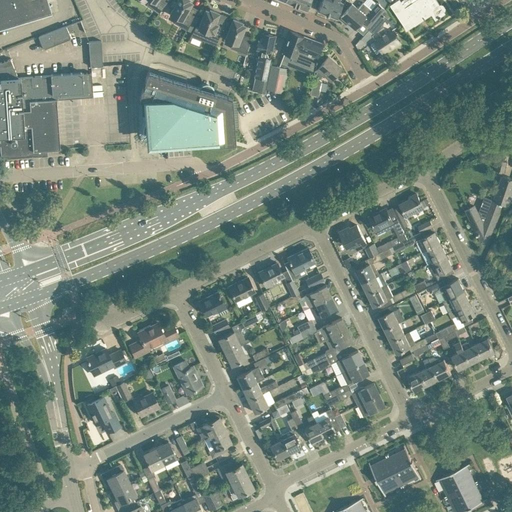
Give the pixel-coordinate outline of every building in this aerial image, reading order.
[(48,0),(0,0),(0,29),(53,13),(48,0)] [(75,0),(82,15),(91,12),(85,0),(75,0)] [(159,13),(163,7),(168,0),(150,0),(147,4),(159,13)] [(187,30),(191,23),(195,15),(196,14),(188,10),(192,2),(189,0),(188,0),(177,0),(176,2),(170,13),(177,17),(174,22),(187,30)] [(311,0),(298,0),(296,6),(307,11),(311,0)] [(321,0),(321,1),(318,10),(337,18),(341,9),(342,3),(339,1),(339,0),(321,0)] [(394,0),(392,2),(390,4),(402,22),(410,17),(414,24),(431,13),(435,19),(438,17),(438,18),(440,16),(444,13),(435,0),(394,0)] [(369,27),(376,18),(384,8),(377,2),(371,9),(363,2),(357,8),(352,4),(348,9),(347,9),(340,16),(355,29),(362,20),(369,27)] [(216,45),(220,35),(224,26),(215,23),(219,12),(210,9),(209,10),(206,9),(202,18),(199,26),(195,25),(191,35),(193,36),(191,41),(198,44),(201,39),(202,40),(216,45)] [(372,35),(387,18),(386,16),(389,13),(385,9),(367,31),(372,35)] [(187,30),(191,32),(199,17),(195,15),(191,23),(187,30)] [(148,16),(144,21),(149,24),(153,19),(148,16)] [(230,48),(237,50),(246,54),(251,37),(242,33),(245,25),(242,24),(242,22),(233,18),(225,39),(233,42),(230,48)] [(66,25),(39,36),(43,49),(71,38),(66,25)] [(322,43),(290,30),(282,52),(284,53),(279,66),(289,69),(290,66),(313,75),(317,57),(322,43)] [(376,53),(381,50),(383,53),(391,48),(390,46),(398,41),(391,30),(375,40),(375,41),(370,44),(376,53)] [(265,88),(269,63),(270,58),(267,58),(269,53),(273,35),(262,32),(260,41),(258,40),(256,48),(258,52),(256,68),(254,76),(255,76),(252,90),(264,93),(265,88)] [(90,66),(103,65),(101,40),(89,41),(90,66)] [(326,82),(321,82),(321,81),(319,79),(324,74),(331,80),(341,68),(328,56),(318,68),(315,71),(317,72),(314,75),(314,76),(313,84),(310,94),(318,96),(320,88),(324,89),(326,82)] [(241,70),(237,68),(211,57),(206,67),(232,78),(237,80),(241,70)] [(18,78),(14,68),(11,58),(0,62),(0,135),(11,134),(11,129),(14,129),(14,134),(25,133),(22,101),(33,100),(33,95),(93,91),(91,72),(82,73),(82,72),(51,74),(51,75),(39,76),(40,76),(41,90),(32,91),(31,77),(33,77),(33,76),(20,77),(18,78)] [(283,92),(289,69),(279,66),(269,63),(265,88),(283,92)] [(201,85),(199,87),(149,71),(149,70),(148,70),(139,99),(140,99),(141,98),(143,99),(144,125),(143,126),(143,127),(143,129),(143,131),(143,132),(143,134),(149,133),(150,135),(151,136),(151,137),(152,138),(153,139),(154,139),(155,140),(156,141),(158,141),(159,141),(161,141),(162,141),(163,141),(164,140),(166,140),(168,139),(168,138),(169,137),(170,136),(171,134),(206,133),(207,142),(206,142),(206,144),(236,141),(236,140),(235,140),(232,97),(214,91),(214,90),(214,88),(213,87),(211,85),(210,84),(209,83),(207,83),(206,83),(203,84),(202,84),(201,85)] [(47,149),(60,148),(57,99),(93,96),(93,91),(33,95),(33,100),(22,101),(25,133),(14,134),(14,129),(11,129),(11,134),(0,135),(0,143),(1,158),(47,155),(47,149)] [(500,99),(495,91),(490,94),(495,102),(500,99)] [(504,172),(506,161),(499,160),(497,170),(504,172)] [(511,195),(511,177),(503,175),(494,200),(502,203),(508,205),(511,195)] [(407,216),(415,212),(424,207),(417,193),(410,196),(410,198),(400,203),(407,216)] [(502,203),(494,200),(485,197),(478,214),(474,205),(467,209),(472,220),(470,221),(477,235),(479,234),(482,240),(483,240),(487,240),(502,203)] [(393,221),(391,218),(387,209),(378,214),(377,212),(370,216),(378,233),(393,226),(401,241),(403,240),(408,238),(403,228),(398,218),(393,221)] [(408,225),(404,216),(399,219),(394,209),(398,218),(403,228),(408,225)] [(421,232),(424,230),(433,226),(430,220),(418,226),(421,232)] [(367,244),(357,224),(350,228),(349,226),(340,231),(347,246),(354,242),(357,249),(367,244)] [(427,249),(441,242),(435,232),(436,231),(435,231),(426,235),(424,230),(421,232),(408,238),(403,240),(406,246),(416,241),(419,246),(424,243),(427,249)] [(390,240),(376,247),(379,253),(379,252),(390,247),(393,245),(387,244),(390,240)] [(428,264),(429,263),(447,254),(441,242),(427,249),(422,252),(428,264)] [(371,256),(379,253),(374,243),(365,247),(370,257),(371,256)] [(292,280),(293,279),(306,273),(304,267),(315,261),(307,247),(288,257),(289,260),(294,271),(289,273),(292,280)] [(390,247),(379,252),(382,258),(383,258),(393,253),(390,247)] [(450,268),(452,267),(453,266),(453,265),(447,254),(429,263),(435,274),(436,274),(438,280),(441,278),(452,273),(450,268)] [(380,273),(379,273),(371,256),(370,257),(359,263),(361,267),(356,270),(357,270),(363,281),(380,273)] [(402,262),(406,271),(411,269),(407,260),(402,262)] [(283,274),(281,271),(277,262),(259,271),(266,285),(272,282),(271,280),(283,274)] [(401,274),(406,271),(402,262),(397,265),(401,274)] [(385,285),(388,284),(382,272),(379,273),(380,273),(363,281),(369,293),(385,285)] [(306,280),(310,287),(324,280),(320,273),(306,280)] [(255,290),(252,285),(248,276),(247,276),(248,278),(237,283),(237,282),(229,286),(235,299),(255,290)] [(450,276),(430,286),(433,291),(440,288),(445,299),(443,300),(443,301),(464,291),(458,278),(459,278),(452,281),(450,276)] [(293,279),(292,280),(286,283),(291,295),(299,291),(293,279)] [(414,285),(417,291),(428,285),(425,279),(414,285)] [(309,307),(330,297),(325,286),(326,285),(326,284),(304,295),(309,307)] [(391,297),(385,285),(369,293),(374,304),(373,305),(374,305),(382,302),(384,306),(415,291),(412,286),(391,297)] [(225,306),(220,295),(219,293),(219,294),(217,291),(209,295),(210,297),(202,301),(201,299),(200,300),(207,314),(216,309),(219,314),(227,310),(225,306)] [(299,291),(291,295),(292,295),(282,300),(286,306),(301,298),(299,293),(300,292),(299,291)] [(449,311),(469,301),(464,291),(443,301),(449,311)] [(262,309),(269,306),(263,293),(256,297),(262,309)] [(416,293),(409,297),(417,313),(423,310),(416,293)] [(315,318),(328,312),(337,307),(336,308),(330,297),(309,307),(315,318)] [(460,314),(462,320),(476,313),(475,313),(469,301),(449,311),(452,318),(460,314)] [(402,313),(396,316),(393,310),(379,317),(380,317),(386,328),(399,322),(405,319),(402,313)] [(425,323),(431,321),(426,312),(421,315),(425,323)] [(242,321),(245,326),(258,319),(255,314),(242,321)] [(325,339),(346,329),(341,318),(342,317),(320,328),(325,339)] [(216,332),(229,326),(226,318),(212,325),(216,332)] [(300,332),(314,324),(311,318),(297,326),(297,327),(294,329),(296,334),(300,332)] [(278,322),(282,330),(286,327),(287,323),(286,319),(278,322)] [(469,325),(471,331),(482,325),(479,320),(469,325)] [(158,322),(138,331),(142,338),(131,344),(137,357),(150,351),(149,349),(163,342),(163,343),(178,335),(175,327),(163,333),(158,322)] [(391,340),(405,334),(399,322),(386,328),(391,340)] [(439,337),(455,330),(458,328),(455,322),(436,332),(439,337)] [(303,338),(317,330),(314,324),(300,332),(303,338)] [(457,334),(466,330),(464,325),(458,328),(455,330),(457,334)] [(240,344),(249,340),(248,338),(245,339),(240,328),(218,338),(219,339),(221,338),(223,342),(221,343),(225,351),(240,344)] [(331,351),(344,344),(353,340),(351,340),(346,329),(325,339),(331,351)] [(447,340),(457,334),(455,330),(439,337),(445,349),(449,346),(447,340)] [(414,350),(423,346),(432,341),(433,341),(430,336),(426,337),(416,342),(410,331),(405,334),(391,340),(397,351),(396,352),(397,352),(409,346),(412,351),(414,350)] [(476,343),(482,357),(494,351),(494,352),(495,351),(488,337),(476,343)] [(471,362),(464,349),(460,341),(454,343),(459,352),(452,355),(459,369),(460,369),(459,368),(471,362)] [(464,349),(471,362),(482,357),(476,343),(464,349)] [(246,357),(240,344),(225,351),(229,359),(231,359),(233,363),(231,364),(231,365),(246,357)] [(126,360),(125,358),(121,349),(109,355),(106,347),(105,348),(105,350),(99,353),(98,351),(86,357),(94,374),(113,365),(114,366),(126,360)] [(255,360),(269,353),(267,347),(252,354),(255,360)] [(341,372),(362,362),(357,351),(358,350),(358,349),(336,360),(341,372)] [(157,364),(180,353),(179,350),(167,355),(166,354),(164,355),(163,352),(153,357),(157,364)] [(306,368),(328,358),(325,352),(303,363),(301,358),(296,360),(300,367),(304,365),(306,368)] [(412,353),(400,359),(403,364),(415,358),(412,353)] [(243,388),(257,381),(264,377),(259,366),(267,363),(267,362),(271,359),(269,355),(254,362),(256,367),(237,376),(237,377),(238,376),(243,388)] [(444,359),(440,361),(437,357),(433,356),(429,357),(439,378),(450,372),(451,373),(444,359)] [(427,384),(439,378),(429,357),(428,357),(423,360),(427,367),(421,370),(427,384)] [(309,374),(331,364),(328,358),(306,368),(309,374)] [(174,366),(187,392),(203,385),(198,376),(197,377),(192,367),(194,366),(193,365),(189,367),(186,360),(174,366)] [(347,383),(360,377),(369,373),(369,372),(367,373),(362,362),(341,372),(347,383)] [(416,389),(427,384),(421,370),(409,376),(416,390),(416,389)] [(306,386),(307,386),(305,380),(306,380),(303,373),(297,376),(302,388),(273,402),(276,408),(285,403),(286,403),(288,402),(309,392),(306,386)] [(117,375),(109,379),(112,385),(120,381),(117,375)] [(249,399),(262,393),(278,385),(276,380),(267,385),(267,384),(260,388),(257,381),(243,388),(249,399)] [(123,382),(116,385),(123,399),(130,395),(123,382)] [(358,404),(378,394),(372,383),(374,382),(352,393),(358,404)] [(168,384),(161,388),(168,401),(175,398),(168,384)] [(327,399),(338,394),(335,388),(324,394),(327,399)] [(348,395),(352,393),(349,388),(338,394),(327,399),(329,405),(348,396),(348,395)] [(159,406),(155,397),(152,391),(142,396),(141,394),(133,398),(141,415),(142,415),(141,413),(150,408),(151,410),(159,406)] [(268,405),(264,396),(262,393),(249,399),(254,411),(254,412),(268,405)] [(378,394),(358,404),(363,416),(385,405),(383,405),(378,394)] [(120,425),(115,416),(113,411),(109,413),(101,397),(87,404),(92,414),(93,413),(97,421),(96,422),(96,423),(103,420),(108,431),(120,425)] [(310,424),(304,427),(296,409),(292,411),(288,402),(286,403),(291,413),(304,439),(308,436),(311,442),(312,441),(311,441),(323,435),(312,415),(307,417),(310,424)] [(337,421),(335,416),(331,408),(325,410),(319,413),(317,409),(311,412),(312,415),(323,435),(334,429),(334,430),(335,430),(332,424),(337,421)] [(298,441),(304,439),(291,413),(289,414),(291,418),(287,420),(292,429),(280,434),(282,438),(289,452),(300,446),(301,447),(301,446),(298,441)] [(335,416),(337,421),(340,427),(346,424),(342,415),(340,413),(335,416)] [(276,426),(271,415),(259,421),(262,427),(270,423),(272,428),(276,426)] [(209,435),(224,428),(219,416),(204,423),(196,426),(196,427),(197,427),(202,437),(208,434),(209,435)] [(212,457),(219,454),(228,449),(225,443),(231,441),(224,428),(209,435),(215,448),(209,451),(212,457)] [(176,438),(183,451),(188,448),(181,435),(176,438)] [(278,457),(289,452),(282,438),(270,444),(277,458),(278,458),(278,457)] [(176,456),(173,450),(169,441),(156,447),(164,462),(176,456)] [(152,468),(164,462),(156,447),(144,453),(152,468)] [(413,459),(412,460),(406,448),(390,456),(388,452),(387,453),(395,470),(414,461),(413,459)] [(370,465),(376,477),(376,479),(395,470),(387,453),(385,454),(387,457),(370,465)] [(193,473),(191,468),(186,459),(181,462),(187,476),(193,473)] [(232,483),(248,475),(242,463),(236,466),(233,460),(224,465),(218,468),(223,478),(229,475),(232,483)] [(193,473),(207,466),(204,461),(191,468),(193,473)] [(420,475),(414,463),(414,461),(395,470),(403,487),(405,486),(403,483),(420,475)] [(467,464),(455,470),(454,469),(453,470),(462,489),(479,481),(478,479),(475,481),(467,464)] [(130,482),(128,478),(123,469),(120,471),(117,465),(101,473),(106,484),(110,482),(114,490),(130,482)] [(193,473),(196,478),(209,472),(207,466),(193,473)] [(377,481),(378,480),(384,493),(400,485),(402,488),(403,487),(395,470),(376,479),(377,481)] [(451,471),(451,472),(439,478),(447,494),(444,496),(445,497),(462,489),(453,470),(451,471)] [(203,494),(196,478),(193,473),(187,476),(196,493),(182,500),(184,503),(188,511),(203,511),(198,502),(206,499),(203,494)] [(158,490),(160,489),(153,475),(148,478),(155,492),(158,490)] [(227,485),(229,489),(234,498),(239,496),(239,495),(253,487),(248,475),(232,483),(227,485)] [(472,507),(472,506),(484,500),(476,484),(479,482),(479,481),(462,489),(471,507),(472,507)] [(119,509),(135,501),(132,496),(136,494),(130,482),(114,490),(118,497),(114,499),(119,509)] [(158,490),(155,492),(161,504),(166,501),(160,489),(158,490)] [(455,511),(459,511),(469,508),(471,507),(462,489),(445,497),(445,499),(449,497),(455,511)] [(222,503),(217,494),(215,491),(210,493),(209,491),(203,494),(206,499),(210,508),(222,503)] [(174,501),(170,499),(166,501),(161,504),(161,505),(164,511),(188,511),(184,503),(176,506),(174,501)] [(366,511),(360,499),(348,505),(347,504),(346,505),(349,511),(366,511)] [(144,511),(141,505),(137,506),(135,501),(119,509),(120,511),(144,511)]
